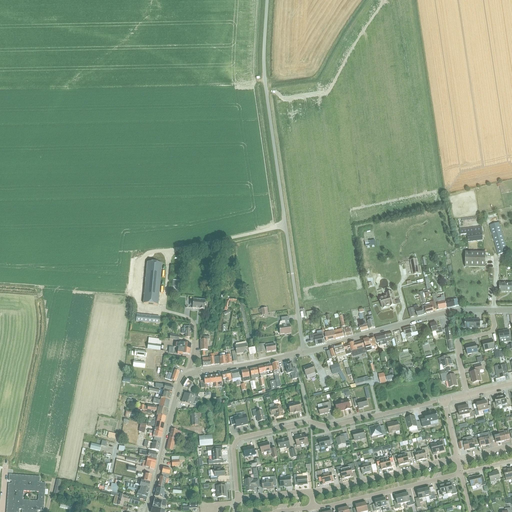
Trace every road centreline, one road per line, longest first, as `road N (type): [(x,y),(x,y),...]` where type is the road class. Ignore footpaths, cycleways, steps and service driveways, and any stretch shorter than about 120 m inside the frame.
road 1 (unclassified): [(292,273),(265,85),(267,0)]
road 2 (tertiary): [(304,352),(447,312),(492,310)]
road 3 (residential): [(313,507),(460,473)]
road 4 (residential): [(457,458),(311,491)]
road 5 (tertiary): [(146,511),(189,372)]
road 6 (residential): [(308,421),(331,426),(444,400)]
road 7 (residential): [(237,498),(236,441),(308,421)]
